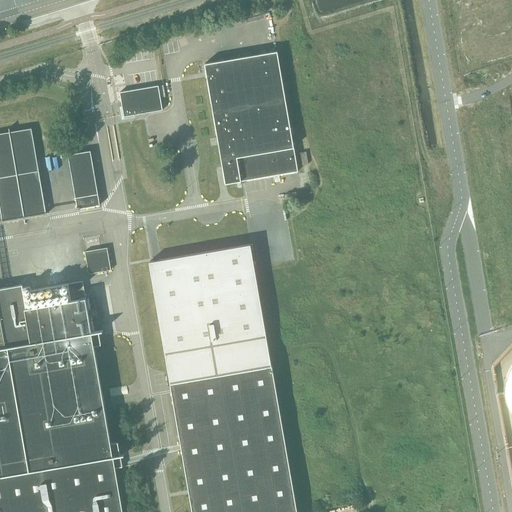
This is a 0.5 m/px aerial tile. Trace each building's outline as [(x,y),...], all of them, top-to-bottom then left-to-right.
[(294,147),(277,51),(204,63),(222,166),(225,183),(241,180),(237,157),(294,147)] [(162,110),(158,85),(120,92),(122,108),(120,109),(122,119),(132,117),(131,115),(162,110)] [(46,214),(36,158),(31,128),(0,133),(0,207),(2,222),(46,214)] [(298,171),(294,147),(237,157),(241,180),(298,171)] [(99,205),(90,151),(68,155),(77,209),(99,205)] [(170,383),(271,365),(250,244),(162,259),(149,262),(168,372),(170,383)] [(111,270),(107,247),(85,251),(88,274),(111,270)] [(85,298),(83,281),(68,283),(71,300),(85,298)] [(0,347),(91,332),(85,298),(71,300),(26,308),(22,284),(0,288),(0,347)] [(100,339),(99,332),(98,331),(91,332),(94,345),(101,344),(100,339)] [(122,511),(115,467),(113,456),(111,443),(104,407),(94,345),(91,332),(0,347),(0,511),(122,511)] [(297,511),(272,365),(271,365),(170,383),(182,454),(192,511),(297,511)] [(120,453),(118,442),(111,443),(113,456),(120,455),(120,453)]
